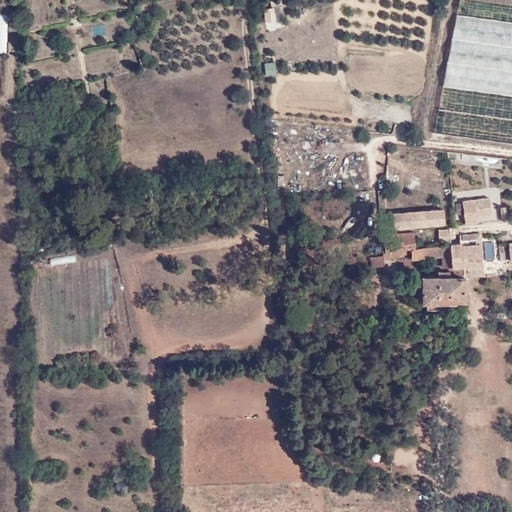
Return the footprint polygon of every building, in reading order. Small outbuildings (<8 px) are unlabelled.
[(511,0),(459,0),(434,132),(511,143),(511,0)] [(263,10),(266,30),(284,27),(280,7),(263,10)] [(0,13),(0,51),(7,52),(8,14),(0,13)] [(276,75),(275,62),(264,63),(264,76),(276,75)] [(410,161),(441,161),(441,152),(410,152),(410,161)] [(492,215),(490,198),(462,201),(465,223),(478,222),(477,216),(492,215)] [(445,224),(444,209),(404,212),(405,227),(445,224)] [(415,248),(414,232),(404,233),(405,249),(415,248)] [(405,249),(404,233),(385,234),(386,251),(405,249)] [(483,267),(480,234),(463,235),(463,243),(450,245),(452,267),(462,267),(462,268),(483,267)] [(452,267),(450,245),(424,248),(424,258),(442,257),(442,267),(450,267),(452,267)] [(511,253),(511,246),(489,249),(490,255),(511,253)] [(424,258),(424,248),(415,248),(405,249),(386,251),(383,251),(383,256),(383,260),(394,259),(394,255),(411,254),(412,259),(424,258)] [(511,259),(511,253),(490,255),(491,266),(499,265),(499,261),(511,259)] [(383,260),(383,256),(370,257),(371,267),(383,266),(383,260)] [(465,302),(465,277),(463,277),(462,267),(452,267),(450,267),(450,272),(438,272),(438,276),(423,276),(423,301),(426,301),(461,302),(465,302)] [(484,276),(483,267),(462,268),(463,277),(465,277),(484,276)]
